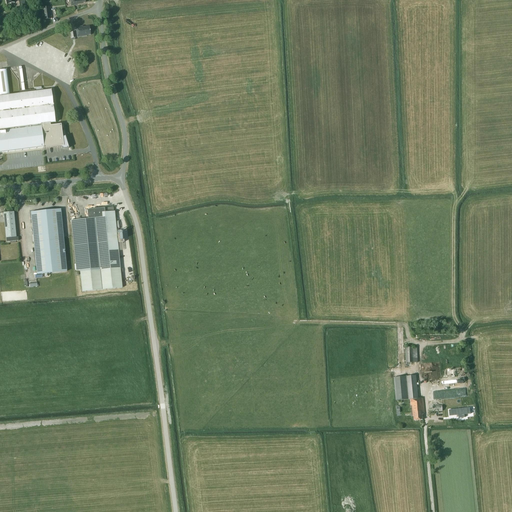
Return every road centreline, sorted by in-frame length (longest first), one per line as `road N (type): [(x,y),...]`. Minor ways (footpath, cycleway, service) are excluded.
road 1 (tertiary): [(176,511),(138,232),(122,177)]
road 2 (tertiary): [(122,177),(125,137),(99,0)]
road 3 (tertiary): [(122,177),(0,188)]
